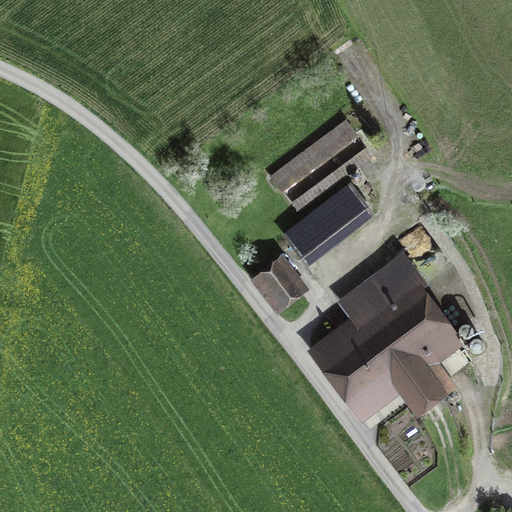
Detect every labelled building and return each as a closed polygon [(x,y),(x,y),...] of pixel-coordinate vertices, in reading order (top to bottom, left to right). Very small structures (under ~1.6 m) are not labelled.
[(347,117),(269,174),(280,189),(358,132),(347,117)] [(364,146),(291,201),(299,211),(372,156),(364,146)] [(350,178),(282,232),(307,264),(376,211),(350,178)] [(440,361),(463,343),(456,333),(460,330),(423,283),(428,279),(403,247),(337,298),(349,314),(306,347),(362,420),(400,391),(418,414),(458,384),(440,361)] [(283,251),(250,277),(277,312),(310,286),(283,251)]
